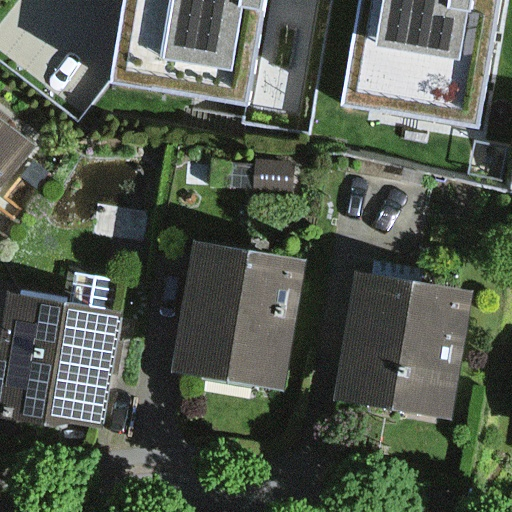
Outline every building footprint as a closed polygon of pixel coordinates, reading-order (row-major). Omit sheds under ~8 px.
[(254,86),(262,0),(112,0),(105,72),(254,86)] [(511,54),(511,0),(358,0),(343,102),(501,127),(511,54)] [(0,135),(0,196),(30,159),(0,135)] [(173,375),(285,390),(301,266),(189,251),(173,375)] [(345,276),(330,400),(452,415),(467,290),(345,276)] [(0,358),(0,420),(99,431),(112,315),(6,304),(0,358)]
